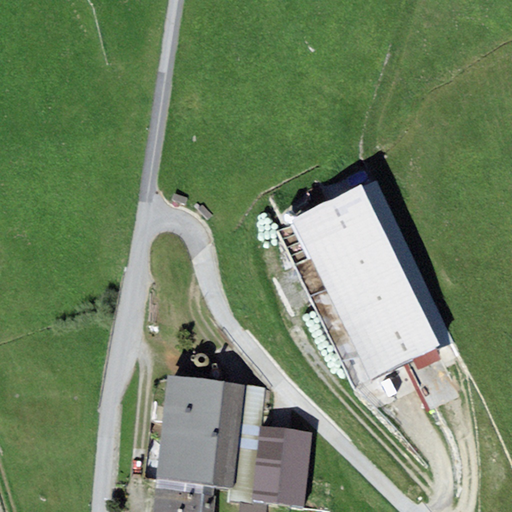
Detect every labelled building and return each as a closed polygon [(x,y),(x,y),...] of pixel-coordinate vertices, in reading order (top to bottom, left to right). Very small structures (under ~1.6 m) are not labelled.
[(441,348),(455,342),(379,180),(365,187),(441,348)] [(365,187),(291,221),(294,225),(372,380),(406,364),(438,348),(441,348),(365,187)] [(294,225),(279,231),(354,388),(372,380),(294,225)] [(430,412),(462,396),(438,348),(406,364),(430,412)] [(156,511),(214,511),(217,484),(235,488),(247,386),(171,376),(156,511)] [(262,427),(253,500),(305,507),(313,433),(262,427)] [(268,511),(269,506),(241,503),(239,511),(268,511)]
